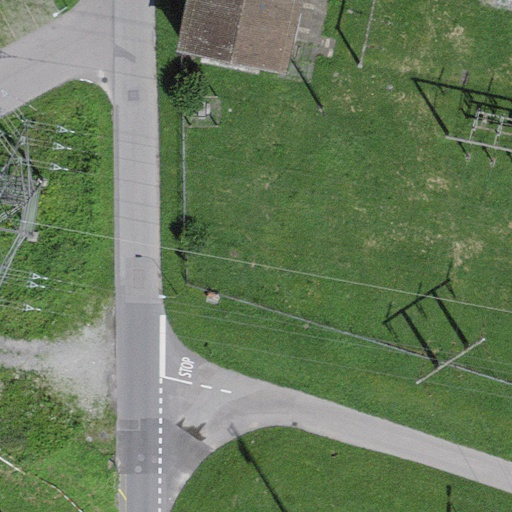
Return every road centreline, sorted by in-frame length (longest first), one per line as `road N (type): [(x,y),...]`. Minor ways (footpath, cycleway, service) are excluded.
road 1 (unclassified): [(129,383),(313,420),(511,486)]
road 2 (unclassified): [(131,0),(129,383)]
road 3 (unknown): [(131,24),(0,10)]
road 4 (unclassified): [(129,383),(128,511)]
